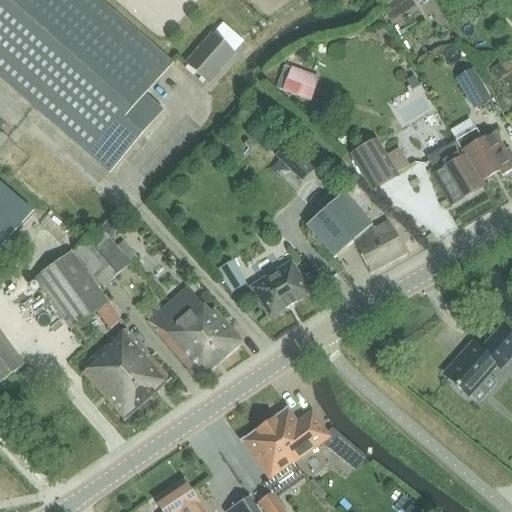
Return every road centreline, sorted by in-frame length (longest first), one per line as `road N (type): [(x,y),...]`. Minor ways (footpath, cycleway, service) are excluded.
road 1 (tertiary): [(58,511),(318,336)]
road 2 (unclassified): [(318,336),(508,511)]
road 3 (tertiary): [(318,336),(511,223)]
